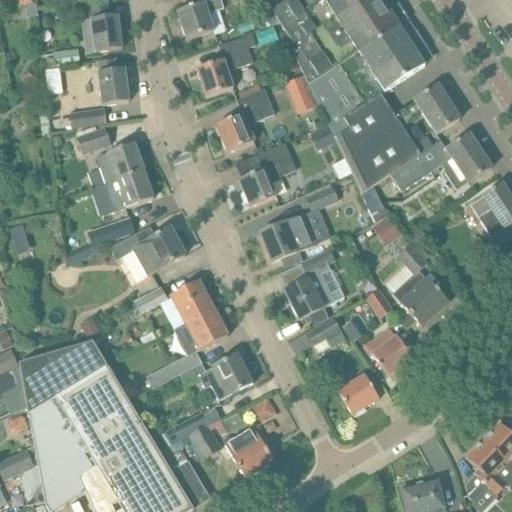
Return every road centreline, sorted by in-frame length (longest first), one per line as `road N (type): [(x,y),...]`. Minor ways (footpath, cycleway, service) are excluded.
road 1 (residential): [(334,471),(208,229),(179,157),(143,0)]
road 2 (unclassified): [(334,471),(511,361)]
road 3 (tertiary): [(511,101),(445,0)]
